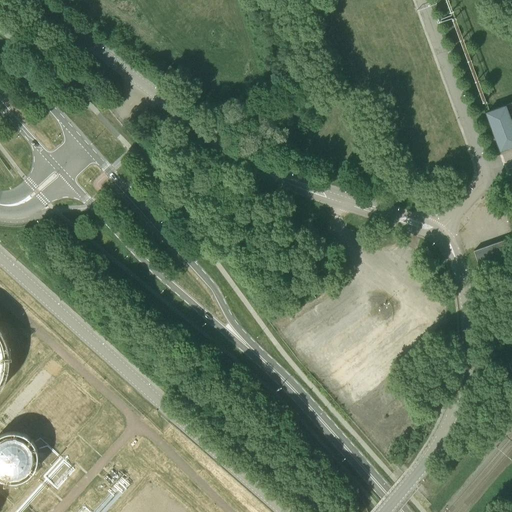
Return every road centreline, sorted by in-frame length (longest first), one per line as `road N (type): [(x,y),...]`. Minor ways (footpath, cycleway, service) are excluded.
road 1 (tertiary): [(247,345),(215,289),(87,145)]
road 2 (tertiary): [(60,170),(165,280),(247,345)]
road 3 (tertiary): [(402,511),(247,345)]
road 4 (tertiary): [(87,145),(0,55)]
